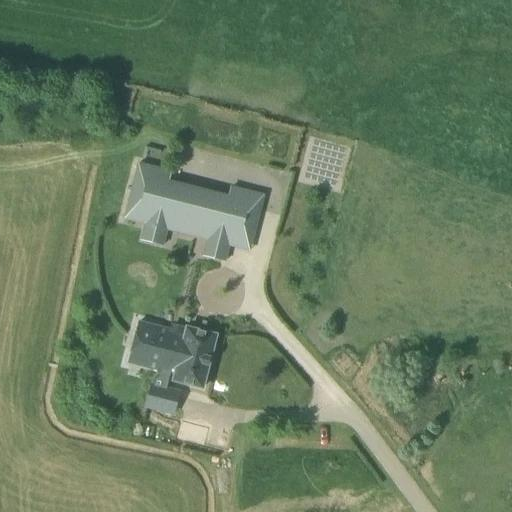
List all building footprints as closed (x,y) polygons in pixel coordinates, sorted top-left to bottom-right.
[(349,157),(324,154),(321,184),(346,186),(349,157)] [(181,190),(166,186),(134,178),(123,220),(143,225),(139,242),(163,248),(167,231),(170,232),(181,190)] [(251,208),(212,198),(201,240),(205,241),(206,241),(228,247),(229,247),(241,250),(251,208)] [(184,335),(138,323),(137,324),(129,356),(145,360),(143,368),(173,376),(171,382),(201,389),(215,336),(185,329),(184,335)] [(178,427),(176,437),(200,444),(206,423),(193,420),(193,421),(191,430),(178,427)]
